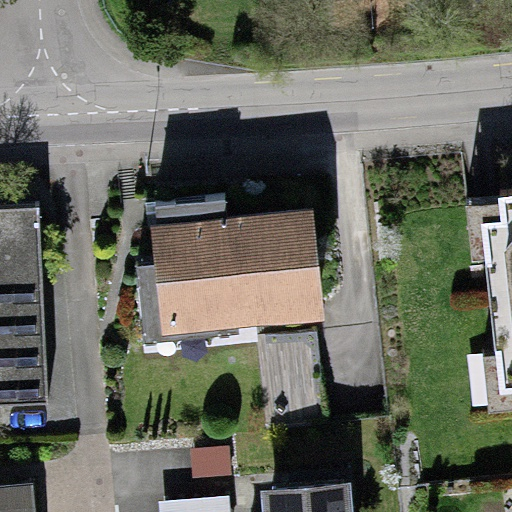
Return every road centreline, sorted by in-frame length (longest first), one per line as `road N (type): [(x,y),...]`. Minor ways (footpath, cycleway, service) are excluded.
road 1 (residential): [(511,102),(73,125)]
road 2 (residential): [(60,0),(73,125)]
